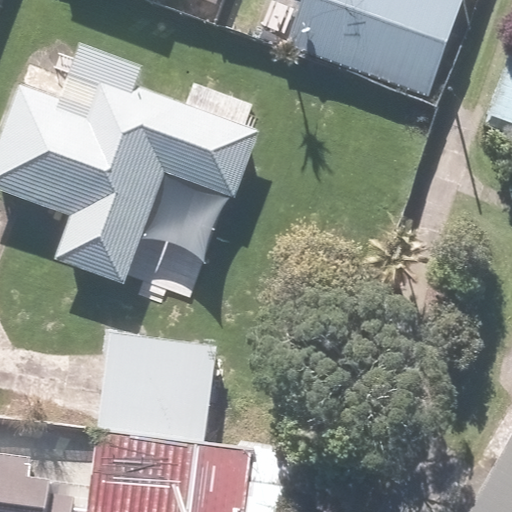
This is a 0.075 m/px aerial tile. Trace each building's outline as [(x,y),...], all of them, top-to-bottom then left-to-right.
[(471,0),(311,0),(304,25),(447,73),(471,0)] [(38,83),(0,183),(0,184),(80,215),(63,259),(137,286),(166,209),(212,226),(226,190),(249,198),(276,127),(156,82),(164,60),(102,37),(79,98),(38,83)] [(511,52),(491,118),(511,124),(511,52)] [(228,338),(113,329),(98,511),(310,511),(315,447),(279,444),(283,402),(224,397),(228,338)] [(511,416),(511,402),(489,388),(455,443),(485,462),(511,416)] [(0,511),(87,511),(91,454),(0,448),(0,511)] [(511,511),(511,454),(477,511),(511,511)]
